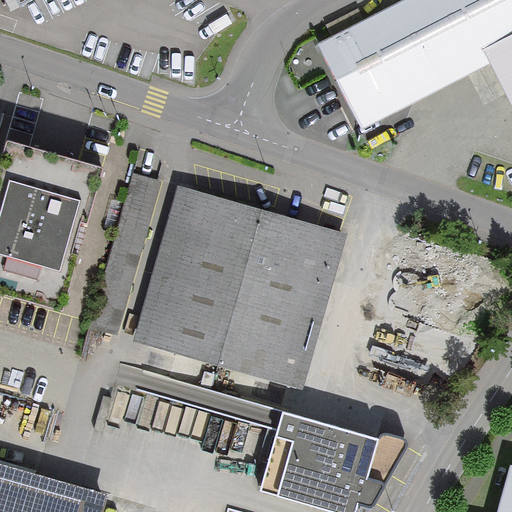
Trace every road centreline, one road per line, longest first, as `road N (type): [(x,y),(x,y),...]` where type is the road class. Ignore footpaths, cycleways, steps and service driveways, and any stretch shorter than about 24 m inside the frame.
road 1 (residential): [(511,234),(229,126)]
road 2 (residential): [(229,126),(0,54)]
road 3 (residential): [(511,365),(414,511)]
road 4 (residential): [(317,0),(293,12),(261,47),(229,126)]
